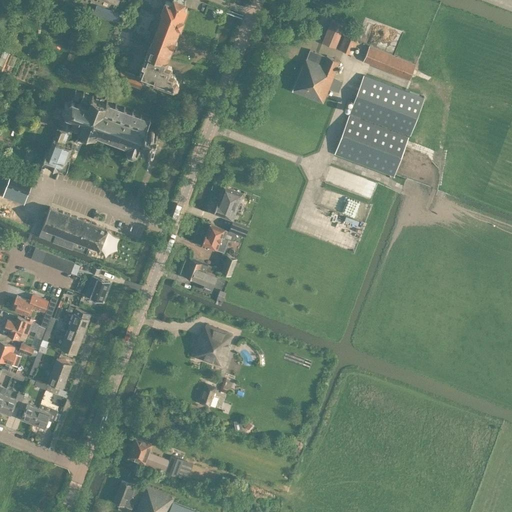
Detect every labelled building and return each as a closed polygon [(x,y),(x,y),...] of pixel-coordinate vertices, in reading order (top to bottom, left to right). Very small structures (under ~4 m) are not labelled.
[(168,58),(174,44),(176,45),(178,40),(175,39),(180,26),(181,26),(184,18),(188,7),(184,6),(186,0),(172,0),(172,1),(169,0),(165,0),(161,13),(162,13),(147,54),(161,59),(162,58),(164,59),(165,57),(168,58)] [(120,12),(114,10),(111,18),(117,20),(120,12)] [(322,41),(335,46),(344,24),(331,18),(322,41)] [(359,36),(369,40),(376,24),(366,19),(359,36)] [(357,39),(344,34),(339,48),(352,53),(357,39)] [(409,78),(410,75),(415,63),(369,44),(363,59),(409,78)] [(302,64),(292,89),(323,101),(339,59),(326,54),(326,55),(310,48),(303,64),(302,64)] [(147,54),(139,75),(120,68),(117,77),(140,86),(143,77),(174,88),(178,87),(179,82),(178,79),(175,78),(176,76),(175,73),(171,71),(172,67),(171,65),(167,63),(169,59),(168,58),(165,57),(164,59),(162,58),(161,59),(147,54)] [(394,174),(407,139),(409,135),(361,117),(362,115),(411,134),(425,95),(364,73),(335,152),(394,174)] [(72,127),(73,125),(80,127),(79,129),(81,130),(82,128),(85,129),(84,131),(81,132),(82,134),(85,133),(89,134),(90,137),(92,136),(91,134),(92,132),(94,133),(93,135),(95,135),(96,133),(103,136),(102,138),(104,139),(105,137),(112,139),(111,141),(113,142),(114,140),(120,142),(119,145),(121,145),(122,143),(129,146),(128,150),(125,150),(125,151),(128,151),(129,153),(127,155),(128,156),(130,154),(132,155),(132,158),(134,158),(134,155),(136,154),(138,155),(139,154),(137,153),(139,149),(141,150),(142,148),(139,148),(141,142),(142,142),(143,140),(152,143),(151,145),(153,146),(154,144),(156,144),(157,143),(155,142),(159,134),(160,134),(160,133),(158,132),(159,130),(157,129),(156,131),(154,130),(155,128),(154,126),(152,125),(150,126),(149,128),(148,128),(149,125),(148,124),(150,119),(152,120),(152,119),(150,118),(151,116),(150,116),(149,117),(142,115),(143,113),(141,112),(140,114),(133,111),(134,109),(132,109),(132,111),(125,108),(125,106),(124,106),(123,108),(117,105),(117,103),(116,103),(115,105),(108,102),(108,100),(107,99),(106,101),(103,100),(104,97),(105,97),(105,96),(103,96),(98,94),(98,93),(97,93),(97,95),(96,98),(93,96),(94,94),(92,94),(91,96),(84,93),(85,91),(83,90),(82,92),(81,92),(80,92),(77,91),(76,89),(75,89),(76,92),(74,96),(72,97),(73,98),(68,100),(67,99),(65,99),(67,102),(65,106),(63,107),(63,108),(56,106),(53,114),(63,118),(60,119),(59,121),(60,123),(62,124),(61,126),(70,129),(71,126),(72,127)] [(72,130),(70,129),(61,126),(59,125),(59,126),(58,126),(49,150),(46,149),(42,160),(66,169),(72,155),(69,154),(74,143),(66,140),(69,132),(70,130),(72,131),(72,130)] [(29,193),(32,183),(11,175),(4,194),(25,202),(29,193)] [(217,201),(214,212),(233,219),(233,217),(243,192),(224,185),(218,201),(217,201)] [(346,194),(345,199),(323,191),(320,202),(351,213),(357,198),(346,194)] [(108,227),(51,205),(48,211),(46,210),(41,221),(44,222),(39,233),(86,251),(89,243),(100,247),(108,227)] [(233,219),(229,229),(245,235),(249,223),(233,217),(233,219)] [(227,228),(210,222),(206,233),(206,232),(202,242),(205,244),(204,246),(209,248),(210,245),(217,248),(218,244),(225,247),(228,238),(224,236),(227,228)] [(330,230),(327,242),(337,244),(340,233),(330,230)] [(37,259),(42,248),(36,246),(32,257),(37,259)] [(42,248),(37,259),(43,261),(47,250),(42,248)] [(47,250),(43,261),(49,263),(53,252),(47,250)] [(53,252),(49,263),(54,265),(58,254),(53,252)] [(58,254),(54,265),(60,267),(64,256),(58,254)] [(239,261),(236,259),(237,257),(227,254),(223,264),(225,265),(223,270),(230,273),(234,263),(238,265),(239,261)] [(64,256),(60,267),(65,269),(70,258),(64,256)] [(205,269),(208,263),(191,257),(184,274),(195,278),(204,282),(203,286),(211,290),(217,274),(205,269)] [(70,258),(65,269),(71,272),(75,260),(70,258)] [(91,270),(98,272),(100,266),(93,264),(91,270)] [(93,285),(89,295),(103,300),(110,280),(97,275),(93,273),(89,284),(93,285)] [(63,286),(60,294),(73,299),(76,291),(63,286)] [(220,288),(217,296),(223,299),(226,291),(220,288)] [(48,299),(33,293),(30,298),(17,293),(12,306),(30,312),(33,306),(44,310),(48,299)] [(51,314),(56,303),(49,301),(45,312),(51,314)] [(58,304),(53,315),(53,316),(56,317),(56,316),(57,317),(62,305),(58,304)] [(85,328),(89,317),(91,311),(77,305),(73,316),(67,313),(64,320),(65,320),(85,328)] [(5,332),(19,337),(20,334),(21,334),(21,332),(27,334),(32,320),(17,315),(15,320),(7,317),(4,327),(4,329),(5,332)] [(47,327),(51,328),(56,317),(53,316),(53,315),(51,315),(47,326),(47,327)] [(65,320),(63,326),(68,328),(66,334),(81,339),(85,328),(65,320)] [(43,338),(47,327),(47,326),(38,323),(34,334),(43,338)] [(202,330),(193,354),(221,363),(232,332),(206,323),(203,331),(202,330)] [(47,327),(43,338),(47,339),(51,328),(47,327)] [(76,351),(81,339),(66,334),(61,345),(76,351)] [(16,351),(19,353),(20,349),(31,353),(34,346),(22,341),(20,346),(0,338),(0,358),(11,362),(16,351)] [(34,361),(38,362),(43,351),(38,349),(34,361)] [(53,368),(68,373),(72,361),(57,356),(53,368)] [(233,360),(230,368),(237,370),(240,363),(233,360)] [(38,362),(34,361),(29,372),(34,374),(38,362)] [(12,375),(14,370),(2,366),(1,369),(1,370),(12,375)] [(68,373),(53,368),(49,379),(47,383),(48,384),(56,387),(58,382),(63,384),(68,373)] [(14,370),(12,375),(23,380),(25,375),(14,370)] [(47,383),(36,379),(34,383),(46,387),(48,384),(47,383)] [(207,382),(200,401),(210,404),(210,403),(215,405),(218,396),(213,394),(216,386),(207,382)] [(12,388),(7,387),(0,405),(0,407),(11,412),(14,403),(20,405),(24,395),(23,395),(24,393),(18,391),(16,396),(10,394),(12,388)] [(30,397),(24,395),(20,405),(20,406),(25,408),(22,416),(34,420),(39,405),(28,401),(30,397)] [(40,402),(39,405),(34,420),(45,425),(48,417),(53,419),(57,408),(40,402)] [(252,423),(247,419),(243,424),(248,428),(252,423)] [(136,435),(128,455),(145,462),(145,461),(156,466),(166,469),(177,473),(179,474),(187,477),(193,462),(183,458),(171,454),(170,458),(160,455),(149,451),(153,442),(136,435)] [(122,479),(114,500),(131,507),(136,495),(141,497),(144,489),(139,487),(140,486),(122,479)] [(141,497),(135,511),(167,511),(172,500),(174,495),(146,484),(144,489),(141,497)] [(203,511),(172,500),(167,511),(203,511)]
